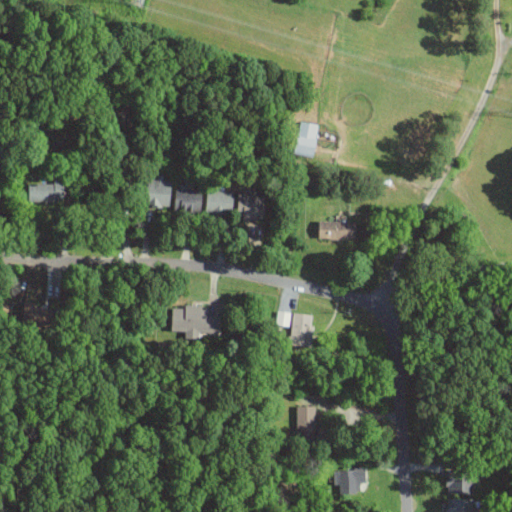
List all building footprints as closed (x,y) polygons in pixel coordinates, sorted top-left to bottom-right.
[(135,97),(113,97),(113,111),(135,111),(135,97)] [(294,154),(313,158),(319,125),(301,121),(294,154)] [(170,180),(148,180),(148,206),(170,206),(170,180)] [(64,184),(29,184),(29,202),(64,202),(64,184)] [(121,184),(104,184),(104,192),(93,192),(93,208),(121,208),(121,184)] [(201,190),(176,190),(176,211),(201,211),(201,190)] [(207,214),(233,214),(233,192),(207,191),(207,214)] [(264,219),(264,196),(239,196),(239,219),(264,219)] [(357,222),(319,222),(319,240),(357,240),(357,222)] [(36,302),(23,302),(23,331),(33,331),(33,325),(50,325),(50,308),(36,308),(36,302)] [(172,332),(220,333),(220,317),(204,317),(204,306),(172,306),(172,332)] [(311,314),(292,314),(292,346),(311,346),(311,314)] [(297,442),(316,442),(316,406),(297,406),(297,442)] [(473,494),(473,469),(449,469),(449,494),(473,494)] [(340,494),(357,494),(357,483),(366,483),(366,470),(335,470),(335,485),(340,485),(340,494)] [(473,511),(473,499),(447,499),(447,511),(473,511)]
